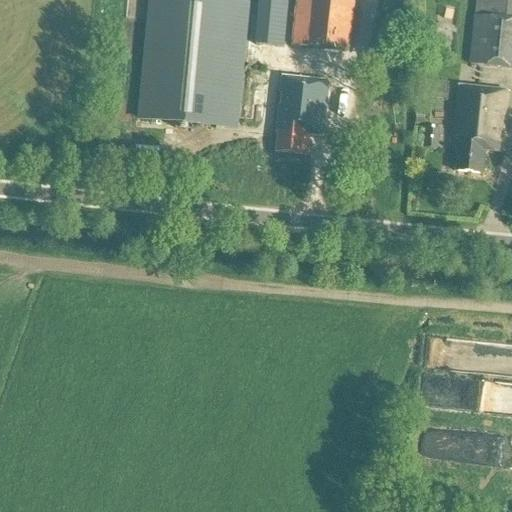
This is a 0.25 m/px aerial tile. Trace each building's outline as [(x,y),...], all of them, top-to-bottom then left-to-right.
[(151,0),(141,120),(231,130),(244,4),(203,0),(151,0)] [(288,0),(260,0),(256,46),(284,49),(288,0)] [(354,50),(359,2),(338,0),(298,0),(294,44),(354,50)] [(511,69),(511,0),(476,0),(470,65),(511,69)] [(323,136),(329,75),(283,71),(277,133),(280,134),(278,154),(305,158),(307,136),(323,136)] [(450,85),(420,83),(419,100),(449,102),(450,85)] [(256,89),(256,119),(268,119),(268,89),(256,89)] [(502,145),(507,94),(459,89),(454,139),(453,139),(452,152),(458,152),(456,173),(483,176),(486,153),(501,155),(502,145)] [(425,150),(438,151),(440,131),(427,130),(425,150)]
